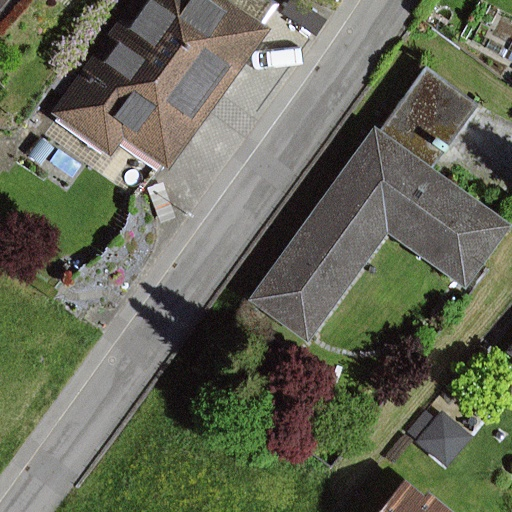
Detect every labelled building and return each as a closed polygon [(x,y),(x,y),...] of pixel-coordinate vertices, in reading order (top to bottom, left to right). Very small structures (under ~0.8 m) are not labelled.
[(0,0),(0,14),(11,0),(0,0)] [(227,0),(133,0),(51,116),(112,159),(126,140),(169,171),(270,30),(227,0)] [(380,131),(375,128),(250,301),(311,345),(390,235),(467,290),(511,228),(511,225),(434,169),(478,107),(425,69),(380,131)] [(491,416),(462,395),(445,417),(475,438),(491,416)] [(466,437),(441,416),(423,437),(449,458),(466,437)] [(453,511),(430,493),(426,498),(406,482),(381,511),(453,511)]
